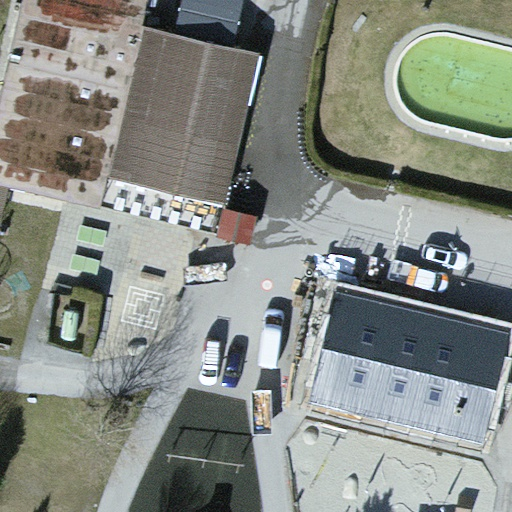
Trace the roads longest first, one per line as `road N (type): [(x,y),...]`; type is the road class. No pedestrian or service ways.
road 1 (track): [(0,379),(90,388),(231,356),(302,201)]
road 2 (track): [(231,356),(179,397),(122,511)]
road 3 (track): [(231,356),(270,416),(283,511)]
